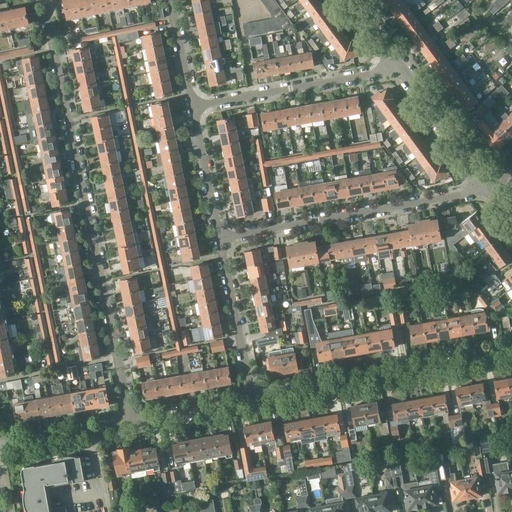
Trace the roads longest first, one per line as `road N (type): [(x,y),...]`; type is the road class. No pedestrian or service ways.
road 1 (residential): [(131,423),(43,0)]
road 2 (residential): [(220,238),(490,188)]
road 3 (residential): [(253,401),(511,354)]
road 4 (residential): [(192,107),(382,71),(397,61)]
road 5 (residential): [(253,401),(220,238)]
road 6 (residential): [(490,188),(397,61)]
road 7 (residential): [(0,453),(131,423)]
road 8 (residential): [(220,238),(192,107)]
road 9 (residential): [(131,423),(253,401)]
